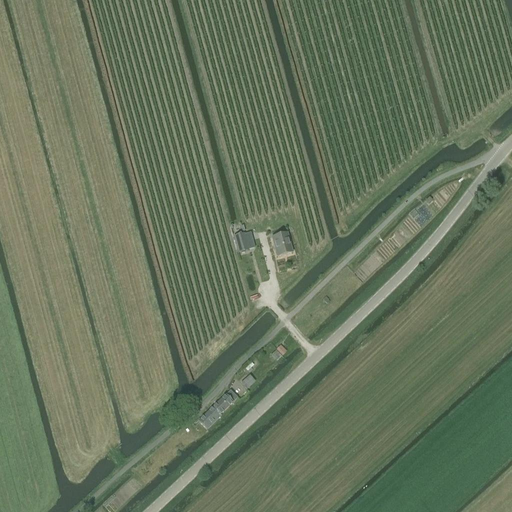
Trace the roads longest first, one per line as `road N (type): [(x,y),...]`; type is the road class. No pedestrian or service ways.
road 1 (unclassified): [(78,511),(223,387),(413,199),(499,159)]
road 2 (unclassified): [(149,511),(401,278),(499,159)]
